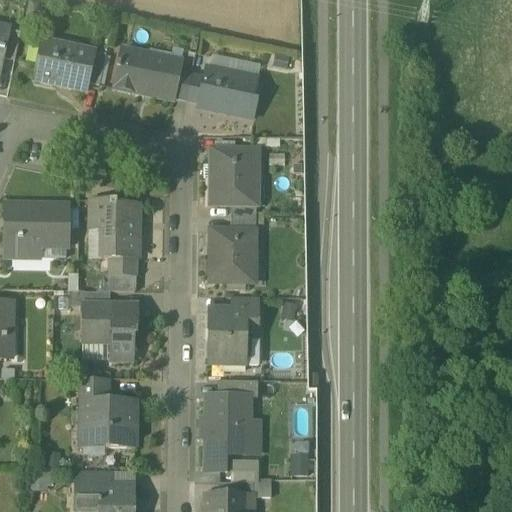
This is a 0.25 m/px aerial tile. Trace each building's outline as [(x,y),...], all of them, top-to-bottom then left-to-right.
[(20,35),(8,32),(2,61),(14,64),(20,35)] [(94,55),(42,44),(33,83),(85,94),(87,86),(94,55)] [(157,61),(121,53),(118,67),(116,66),(115,72),(117,72),(113,92),(134,97),(134,95),(172,103),(172,101),(178,75),(180,68),(157,63),(157,61)] [(105,57),(94,55),(87,86),(99,88),(105,57)] [(255,82),(204,71),(202,80),(197,106),(196,109),(251,121),(255,103),(251,102),(255,82)] [(178,75),(172,101),(185,103),(190,78),(178,75)] [(202,80),(190,78),(185,103),(197,106),(202,80)] [(257,154),(210,153),(209,210),(230,210),(255,210),(255,208),(246,208),(247,182),(256,182),(257,154)] [(115,204),(90,203),(90,233),(101,233),(101,261),(110,261),(135,262),(136,261),(137,208),(115,207),(115,204)] [(65,210),(16,209),(16,228),(6,228),(6,260),(36,261),(37,249),(65,250),(65,210)] [(255,210),(230,210),(230,220),(255,221),(255,210)] [(255,221),(230,220),(229,233),(255,233),(255,221)] [(229,233),(209,233),(208,286),(245,286),(246,259),(255,259),(255,233),(229,233)] [(135,262),(110,261),(109,295),(134,295),(135,262)] [(109,295),(63,294),(63,309),(81,310),(81,309),(109,309),(109,295)] [(258,301),(232,300),(231,312),(258,313),(258,301)] [(12,305),(0,304),(0,359),(11,360),(12,305)] [(109,309),(81,309),(81,310),(81,345),(110,345),(109,364),(133,364),(133,339),(136,339),(136,310),(109,309)] [(231,312),(208,312),(208,368),(245,368),(245,340),(257,340),(258,313),(231,312)] [(108,382),(80,382),(80,398),(107,398),(108,382)] [(257,384),(244,384),(244,399),(247,400),(257,400),(257,384)] [(107,398),(80,398),(80,444),(104,445),(104,452),(135,452),(136,405),(107,405),(107,398)] [(244,399),(207,399),(206,474),(227,474),(227,456),(247,456),(247,400),(244,399)] [(292,454),(291,475),(307,475),(308,455),(292,454)] [(112,475),(74,474),(74,492),(109,492),(109,488),(112,488),(112,475)] [(292,511),(293,482),(271,483),(271,511),(292,511)] [(323,511),(323,482),(293,482),(292,511),(323,511)] [(253,486),(217,486),(217,498),(245,498),(246,499),(252,499),(253,486)] [(112,488),(109,488),(109,492),(74,492),(73,511),(134,511),(134,488),(112,488)] [(217,498),(206,498),(205,511),(245,511),(246,499),(245,498),(217,498)]
